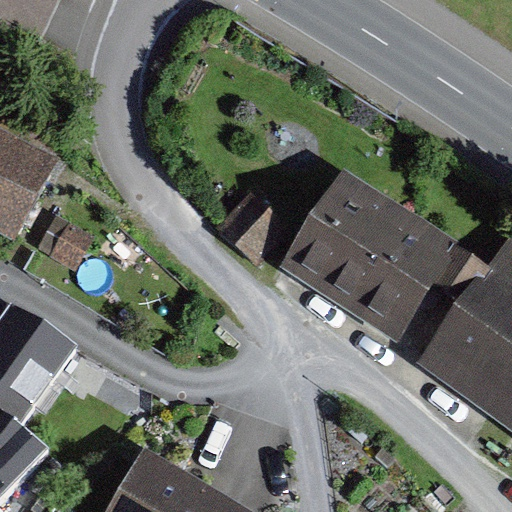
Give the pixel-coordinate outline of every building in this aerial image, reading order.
[(52,175),(0,149),(0,254),(6,257),(52,175)] [(483,284),(335,177),(275,269),(511,442),(511,246),(483,284)] [(100,244),(62,222),(41,255),(80,281),(100,244)] [(75,357),(13,319),(0,336),(0,511),(45,464),(12,442),(75,357)] [(223,511),(135,466),(107,511),(223,511)]
